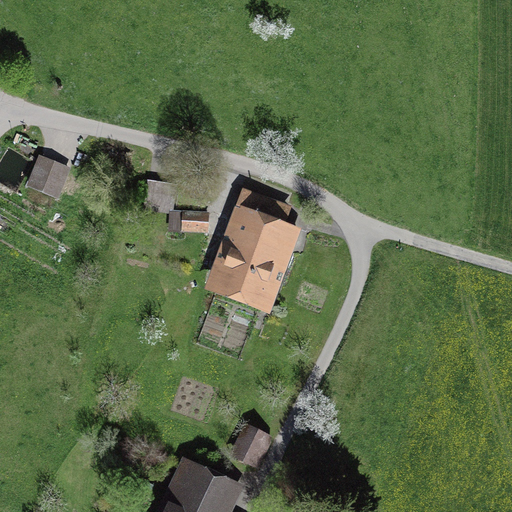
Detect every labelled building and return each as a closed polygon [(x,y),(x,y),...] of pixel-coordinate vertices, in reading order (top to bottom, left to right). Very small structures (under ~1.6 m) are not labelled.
[(67,172),(38,161),(26,191),(55,202),(67,172)] [(177,185),(148,181),(144,209),(172,213),(177,185)] [(300,234),(233,209),(201,295),(269,320),(300,234)] [(208,217),(181,216),(180,236),(207,237),(208,217)] [(262,442),(245,434),(236,454),(252,462),(262,442)] [(222,511),(234,487),(195,468),(174,511),(222,511)]
